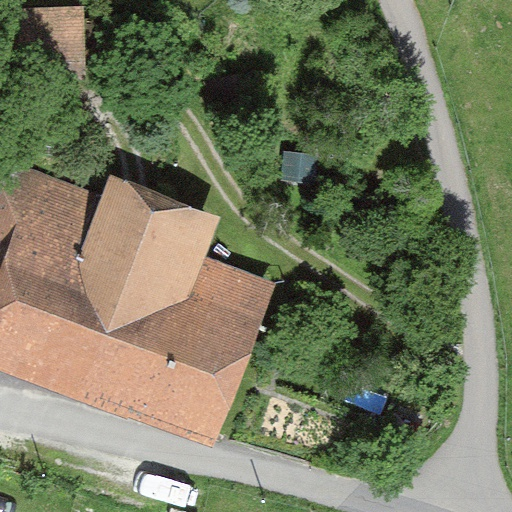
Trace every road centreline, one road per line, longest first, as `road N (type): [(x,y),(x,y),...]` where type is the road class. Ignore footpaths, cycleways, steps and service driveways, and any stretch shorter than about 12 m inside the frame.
road 1 (unclassified): [(396,0),(415,39),(477,301),(481,402),(460,511)]
road 2 (unclassified): [(0,409),(411,511)]
